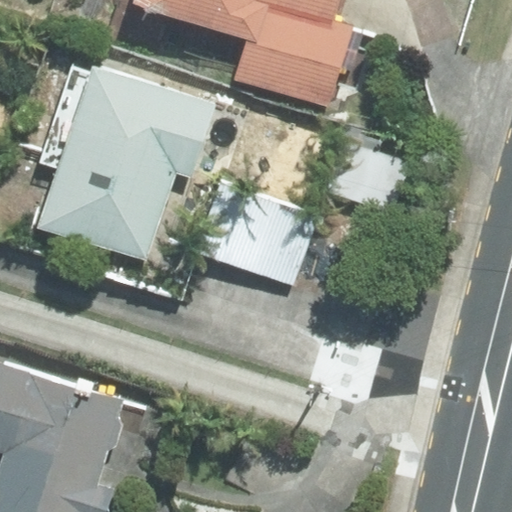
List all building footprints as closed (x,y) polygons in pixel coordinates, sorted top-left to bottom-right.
[(168,0),(253,26),(240,71),(339,100),(363,18),(342,12),(345,0),(168,0)] [(227,91),(87,42),(47,157),(58,160),(39,213),(157,254),(188,165),(200,170),(227,91)] [(410,133),(353,114),(330,185),(388,203),(410,133)] [(324,207),(217,170),(191,242),(298,280),(324,207)] [(111,474),(138,392),(96,377),(0,345),(0,445),(12,449),(0,484),(0,511),(110,511),(122,478),(111,474)]
